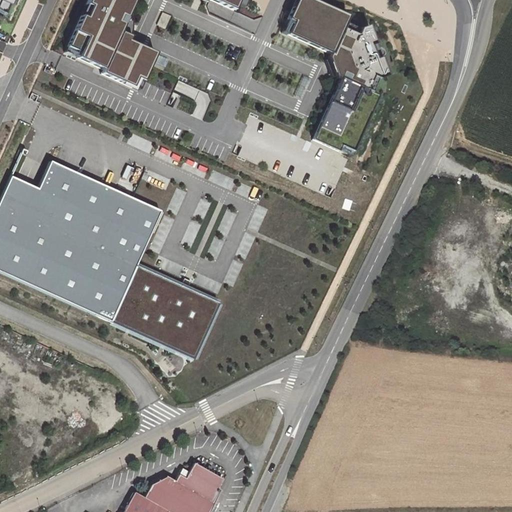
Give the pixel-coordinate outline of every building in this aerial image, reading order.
[(14,0),(0,0),(0,11),(8,15),(14,0)] [(104,73),(137,88),(141,79),(149,82),(162,51),(134,38),(135,35),(124,30),(137,0),(223,0),(243,8),(246,0),(91,0),(69,51),(107,67),(104,73)] [(353,13),(322,0),(295,0),(281,33),(330,54),(341,81),(316,137),(340,148),(343,142),(355,148),(378,97),(367,92),(375,74),(382,77),(390,74),(372,24),(364,27),(362,33),(347,26),(353,13)] [(0,196),(0,273),(192,360),(217,304),(134,266),(159,212),(49,161),(36,189),(30,203),(3,191),(0,196)] [(30,203),(36,189),(9,177),(3,191),(30,203)] [(193,464),(184,478),(213,494),(221,480),(193,464)] [(203,511),(213,494),(184,478),(177,475),(173,481),(166,477),(159,490),(150,485),(142,497),(133,492),(122,511),(203,511)] [(166,477),(150,485),(159,490),(166,477)]
